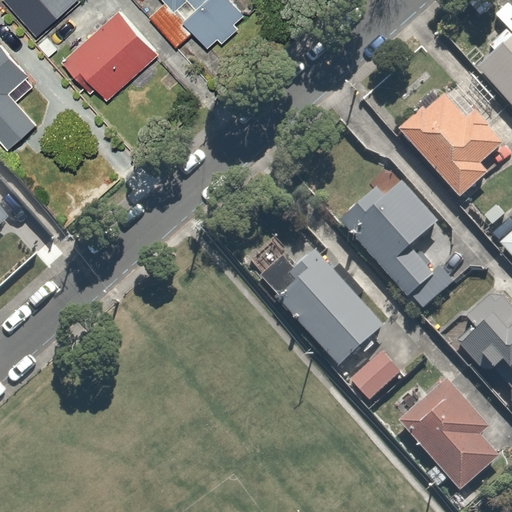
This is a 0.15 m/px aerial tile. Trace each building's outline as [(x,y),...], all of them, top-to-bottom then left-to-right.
[(5,0),(32,29),(65,0),(5,0)] [(146,0),(141,5),(170,40),(191,22),(212,47),(260,7),(253,0),(146,0)] [(157,47),(118,4),(63,54),(103,97),(157,47)] [(4,21),(0,25),(0,136),(8,146),(37,122),(23,105),(40,91),(24,72),(37,61),(4,21)] [(511,22),(471,63),(511,104),(511,22)] [(466,60),(395,120),(460,197),(511,153),(511,138),(482,103),(494,94),(466,60)] [(375,179),(339,209),(419,305),(449,281),(411,236),(437,215),(401,172),(382,188),(375,179)] [(511,227),(497,242),(511,258),(511,227)] [(370,335),(386,321),(309,231),(257,277),(360,397),(397,365),(370,335)] [(511,281),(506,275),(447,324),(511,401),(511,281)] [(511,429),(454,364),(398,414),(468,494),(511,455),(511,429)]
